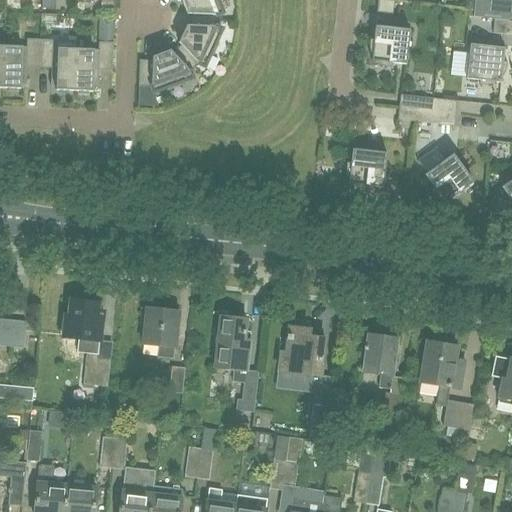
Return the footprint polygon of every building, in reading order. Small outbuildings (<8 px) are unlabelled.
[(181,0),(187,15),(191,15),(217,16),(223,14),(218,1),(221,0),(220,0),(181,0)] [(378,0),(378,2),(377,12),(377,14),(378,14),(390,15),(392,1),(384,0),(378,0)] [(489,19),(491,0),(475,0),(473,17),(489,19)] [(508,21),(511,18),(511,1),(497,0),(491,0),(489,19),(495,19),(507,21),(508,21)] [(217,16),(191,15),(190,26),(187,26),(179,43),(181,46),(199,66),(205,68),(210,56),(213,57),(219,43),(217,42),(222,30),(217,27),(217,16)] [(508,23),(508,21),(507,21),(495,19),(493,34),(505,35),(506,35),(506,34),(507,23),(508,23)] [(410,31),(375,27),(374,41),(370,40),(369,45),(369,49),(370,53),(372,57),(371,61),(376,62),(379,65),(383,66),(387,67),(392,68),(392,64),(406,65),(410,31)] [(4,47),(2,89),(8,89),(8,92),(17,92),(17,90),(21,90),(21,85),(26,86),(27,68),(39,69),(40,41),(26,40),(26,48),(4,47)] [(40,41),(39,69),(51,69),(51,87),(56,87),(56,91),(60,91),(60,94),(68,94),(69,92),(74,92),(76,50),(53,49),(53,41),(40,41)] [(88,92),(93,93),(93,88),(98,89),(99,71),(112,72),(113,43),(98,43),(98,51),(76,50),(74,92),(80,92),(80,95),(88,95),(88,92)] [(505,49),(470,45),(466,79),(480,81),(480,85),(484,85),(488,85),(492,85),(496,83),(501,83),(501,78),(504,75),(505,71),(507,67),(507,63),(503,62),(505,49)] [(173,54),(170,51),(152,58),(152,61),(140,61),(139,87),(151,87),(153,93),(166,89),(167,91),(181,86),(180,84),(193,79),(191,73),(199,66),(181,46),(173,54)] [(428,111),(429,99),(401,96),(399,108),(428,111)] [(428,111),(457,115),(458,102),(429,99),(428,111)] [(398,121),(427,124),(428,111),(399,108),(398,121)] [(428,111),(427,124),(455,127),(457,115),(428,111)] [(349,180),(348,185),(353,185),(356,188),(360,189),(364,191),(368,191),(369,187),(383,189),(387,154),(352,150),(351,164),(346,164),(346,168),(346,172),(347,176),(349,180)] [(442,200),(445,204),(449,201),(453,200),(457,199),(461,197),(464,195),(462,191),(473,183),(453,155),(425,176),(433,187),(430,189),(432,193),(435,196),(439,198),(442,200)] [(511,181),(502,188),(509,200),(506,202),(509,206),(511,209),(511,181)] [(273,299),(268,314),(290,322),(296,307),(273,299)] [(70,317),(65,316),(63,338),(88,340),(84,384),(107,387),(110,361),(98,359),(103,311),(97,310),(97,304),(71,301),(70,317)] [(173,359),(178,312),(147,308),(143,345),(159,347),(157,358),(173,359)] [(232,383),(244,384),(242,401),(235,401),(234,412),(254,413),(258,377),(245,376),(249,341),(243,340),(246,320),(240,319),(239,315),(227,316),(227,317),(220,316),(218,337),(214,337),(215,349),(217,349),(215,369),(234,370),(232,383)] [(0,333),(1,334),(0,339),(0,346),(22,349),(25,323),(0,319),(0,333)] [(320,377),(325,338),(308,336),(309,331),(290,328),(286,354),(282,353),(280,372),(320,377)] [(381,422),(399,424),(405,380),(393,378),(398,339),(368,335),(363,374),(381,376),(379,388),(390,390),(389,394),(385,393),(381,422)] [(473,406),(448,402),(451,388),(460,389),(465,362),(455,360),(457,348),(427,343),(420,382),(440,386),(436,406),(446,408),(443,427),(469,431),(473,406)] [(511,461),(510,472),(511,472),(511,358),(510,360),(496,356),(491,376),(502,379),(498,398),(511,401),(511,461)] [(182,394),(184,369),(172,368),(169,393),(182,394)] [(0,386),(0,399),(33,402),(34,389),(0,386)] [(324,442),(328,408),(312,406),(308,440),(324,442)] [(29,433),(27,463),(39,464),(42,433),(29,433)] [(100,468),(111,469),(114,440),(102,439),(100,468)] [(114,440),(111,469),(124,471),(127,441),(114,440)] [(184,478),(197,480),(200,449),(188,448),(184,478)] [(212,451),(200,449),(197,480),(209,481),(212,451)] [(365,506),(374,457),(360,454),(352,503),(365,506)] [(365,506),(378,508),(383,479),(387,479),(391,460),(374,457),(365,506)] [(0,460),(0,476),(10,477),(7,505),(22,507),(26,463),(0,460)] [(269,490),(281,492),(286,462),(274,460),(269,490)] [(286,462),(281,492),(294,494),(298,464),(286,462)] [(34,511),(63,511),(66,486),(66,488),(50,487),(52,468),(40,467),(38,467),(34,511)] [(119,511),(148,511),(153,471),(125,468),(119,511)] [(178,511),(181,498),(182,490),(152,486),(154,471),(153,471),(148,511),(178,511)] [(66,486),(63,511),(93,511),(96,489),(66,486)] [(204,511),(235,511),(236,506),(220,503),(221,491),(208,489),(204,511)] [(438,511),(450,511),(454,491),(443,489),(438,511)] [(463,511),(466,494),(454,491),(450,511),(463,511)] [(237,506),(236,506),(235,511),(264,511),(267,500),(238,496),(237,506)] [(321,511),(323,505),(293,501),(291,511),(321,511)]
